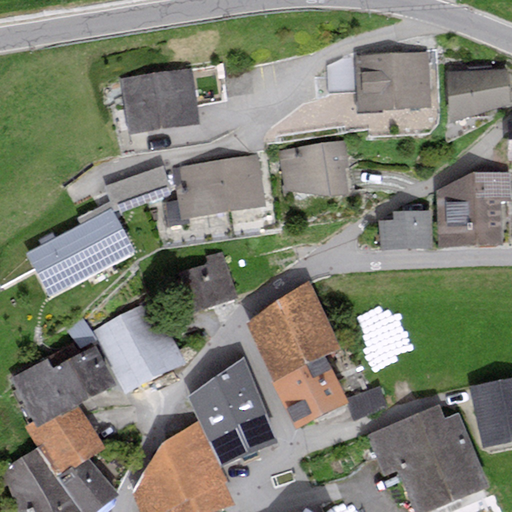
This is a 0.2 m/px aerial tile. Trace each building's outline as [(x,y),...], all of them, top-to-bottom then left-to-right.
[(428,51),(355,56),(358,112),(431,107),(428,51)] [(354,93),(353,58),(342,59),(326,66),(327,94),(354,93)] [(223,65),(120,80),(129,135),(200,125),(197,106),(229,102),(223,65)] [(507,70),(448,73),(449,123),(510,104),(507,70)] [(345,141),(277,153),(284,192),(323,196),(353,194),(345,141)] [(258,155),(174,169),(179,201),(163,204),(167,228),(189,224),(188,220),(267,207),(258,155)] [(164,167),(104,187),(111,208),(114,214),(171,195),(164,167)] [(436,191),(438,249),(501,245),(500,203),(510,202),(509,173),(473,172),(436,191)] [(111,208),(25,253),(49,297),(134,251),(114,214),(111,208)] [(434,248),(432,211),(393,212),(393,220),(378,221),(379,251),(434,248)] [(238,299),(222,252),(205,258),(207,264),(179,274),(193,314),(238,299)] [(309,282),(245,324),(273,381),(271,382),(296,429),(347,404),(348,403),(347,399),(324,355),(340,349),(309,282)] [(153,301),(93,332),(125,395),(186,363),(153,301)] [(68,328),(78,346),(94,339),(83,318),(68,328)] [(47,359),(11,379),(34,423),(36,427),(78,406),(115,385),(94,347),(78,354),(72,344),(46,357),(47,359)] [(278,446),(242,358),(188,398),(222,468),(278,446)] [(511,378),(470,387),(483,448),(511,441),(511,378)] [(379,387),(347,399),(348,403),(347,404),(354,421),(386,407),(379,387)] [(439,405),(368,436),(385,476),(396,471),(414,511),(429,511),(491,486),(459,412),(444,418),(439,405)] [(25,427),(37,447),(58,477),(73,465),(75,468),(89,458),(106,448),(78,406),(36,427),(34,423),(25,427)] [(132,493),(140,511),(210,511),(233,504),(196,423),(162,443),(132,493)] [(73,465),(58,477),(83,511),(96,511),(118,494),(136,455),(113,441),(106,448),(89,458),(75,468),(73,465)] [(37,447),(0,471),(0,478),(3,487),(7,486),(17,511),(83,511),(58,477),(37,447)]
